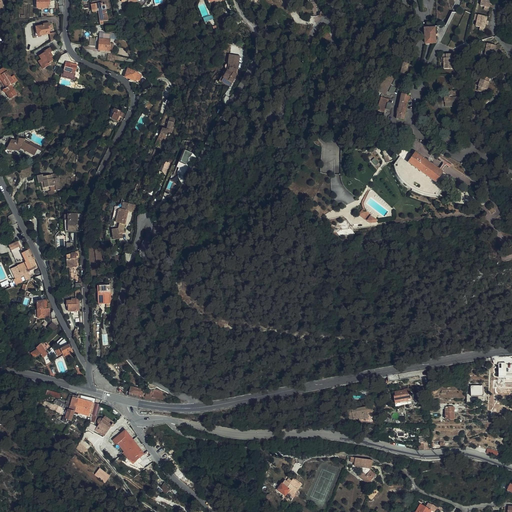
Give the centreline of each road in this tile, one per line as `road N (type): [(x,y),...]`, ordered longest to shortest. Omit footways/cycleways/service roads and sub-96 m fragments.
road 1 (unclassified): [(194,408),(137,367),(118,334),(118,309),(141,221),(150,249),(161,216),(255,65),(256,29)]
road 2 (residential): [(68,0),(69,51),(133,93),(86,209),(89,368)]
road 3 (residential): [(511,504),(466,508),(419,491),(405,471),(372,457),(295,456),(210,442),(172,420)]
road 4 (tertiary): [(511,468),(468,453),(415,454),(349,438),(249,435),(172,420)]
road 5 (secondary): [(194,408),(511,351)]
road 6 (residential): [(403,0),(404,36),(354,93),(328,144),(319,135),(334,30),(325,19)]
road 7 (unclassified): [(256,29),(270,34),(271,114),(278,120),(305,47),(325,19)]
road 8 (residential): [(89,368),(0,178)]
road 9 (residential): [(457,0),(417,92),(414,0)]
road 10 (unclassified): [(214,511),(170,476),(138,420)]
